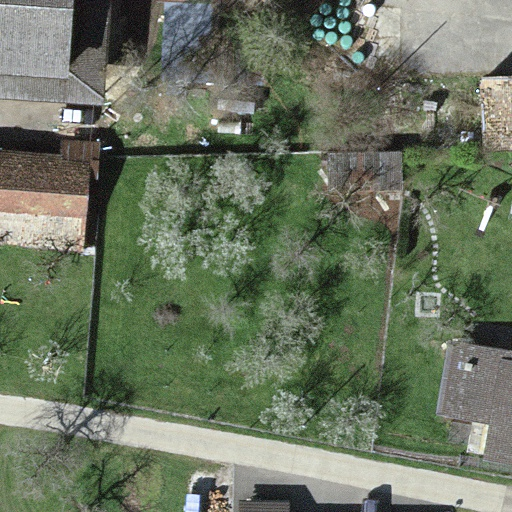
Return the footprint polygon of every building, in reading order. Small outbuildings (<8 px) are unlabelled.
[(0,0),(0,78),(95,84),(100,0),(0,0)] [(511,78),(476,80),(478,144),(511,142),(511,78)] [(87,163),(0,156),(0,233),(81,240),(87,163)] [(511,371),(463,363),(448,453),(511,463),(511,371)] [(288,511),(289,501),(239,500),(238,511),(288,511)]
